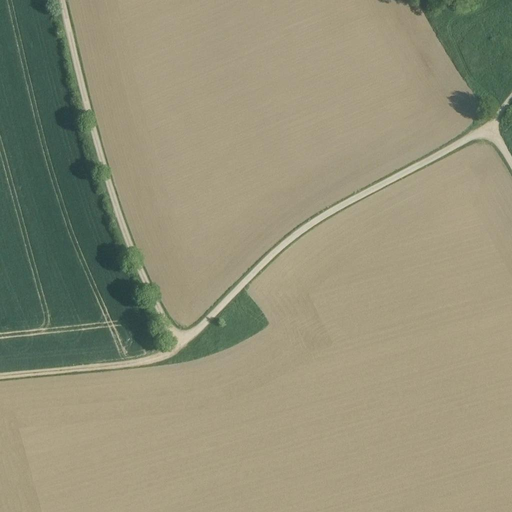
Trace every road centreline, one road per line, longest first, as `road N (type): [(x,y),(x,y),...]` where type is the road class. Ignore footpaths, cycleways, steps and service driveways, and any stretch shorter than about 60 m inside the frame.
road 1 (track): [(62,0),(124,233),(177,347),(292,236),(490,122),(511,95)]
road 2 (track): [(177,347),(163,359),(0,377)]
